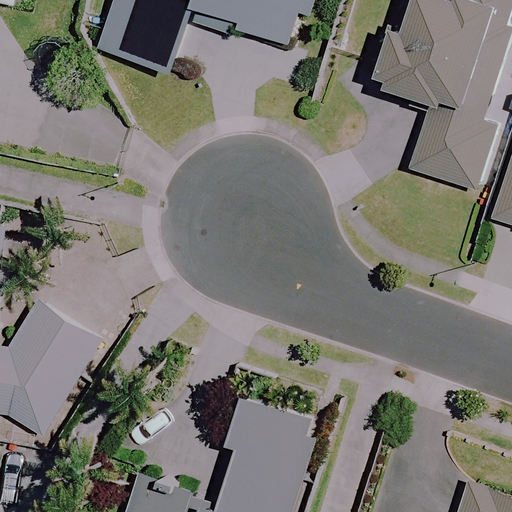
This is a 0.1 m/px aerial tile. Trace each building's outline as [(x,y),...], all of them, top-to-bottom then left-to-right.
[(314,0),(118,0),(102,48),(174,73),(194,15),(297,51),(314,0)] [(500,1),(495,0),(407,0),(381,86),(467,112),(500,1)] [(494,134),(428,115),(412,169),(477,189),(494,134)] [(511,162),(494,219),(511,224),(511,162)] [(13,283),(16,243),(0,241),(0,406),(1,407),(44,435),(104,342),(13,283)] [(292,511),(320,424),(246,400),(210,511),(189,511),(144,498),(139,511),(292,511)] [(511,511),(511,492),(470,480),(460,511),(511,511)]
